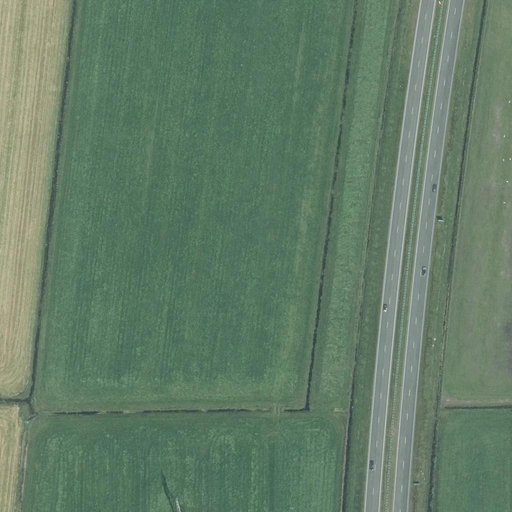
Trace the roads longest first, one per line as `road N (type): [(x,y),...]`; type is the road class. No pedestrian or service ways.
road 1 (trunk): [(399,511),(456,0)]
road 2 (trunk): [(427,0),(394,250),(372,511)]
